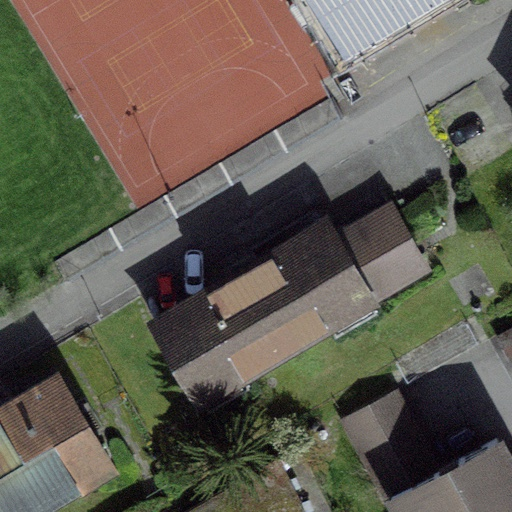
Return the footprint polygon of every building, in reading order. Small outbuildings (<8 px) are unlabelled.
[(302,0),(337,60),(441,0),(302,0)] [(511,113),(486,137),(511,164),(511,113)] [(429,271),(375,184),(130,335),(184,422),(429,271)] [(0,511),(37,511),(124,466),(69,365),(0,401),(0,511)] [(511,511),(511,471),(497,441),(392,494),(401,511),(511,511)]
